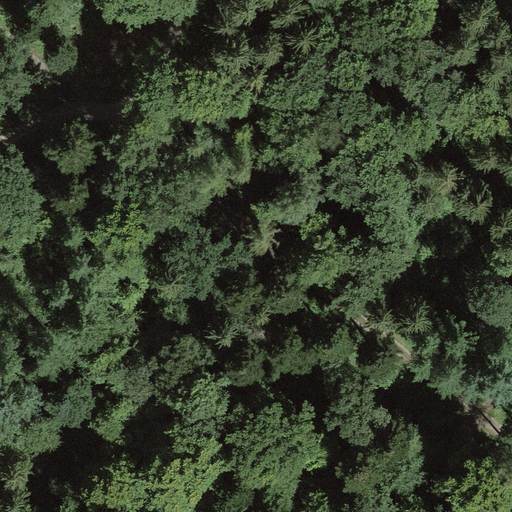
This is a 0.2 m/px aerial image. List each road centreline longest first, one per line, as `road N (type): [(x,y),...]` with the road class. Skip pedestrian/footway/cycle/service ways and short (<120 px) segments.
road 1 (track): [(511,443),(141,123),(0,22)]
road 2 (track): [(193,0),(165,91),(141,123),(0,154)]
road 3 (track): [(511,371),(478,417),(380,511)]
